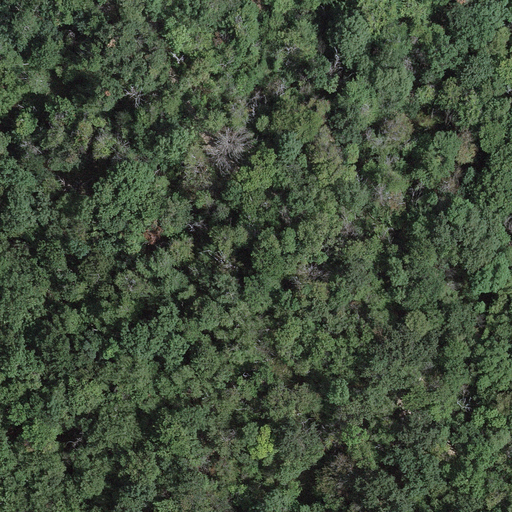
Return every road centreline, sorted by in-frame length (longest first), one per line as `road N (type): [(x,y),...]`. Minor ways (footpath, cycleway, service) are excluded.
road 1 (track): [(386,350),(222,127),(171,46),(154,0)]
road 2 (track): [(458,511),(464,492),(429,414),(395,387),(386,350)]
